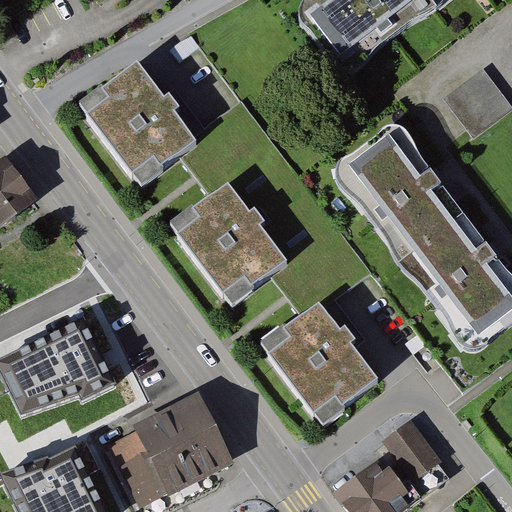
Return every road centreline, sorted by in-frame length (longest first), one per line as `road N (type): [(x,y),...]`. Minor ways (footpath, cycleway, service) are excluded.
road 1 (secondary): [(0,98),(284,474)]
road 2 (residential): [(511,508),(423,403),(401,400),(284,474)]
